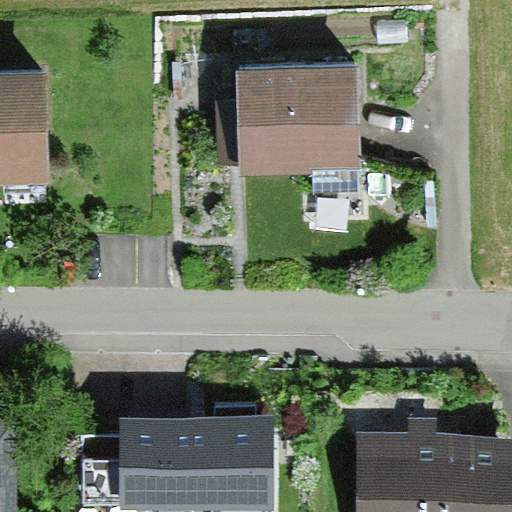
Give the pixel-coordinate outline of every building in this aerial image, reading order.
[(312,192),(359,190),(354,65),(234,70),(238,176),(311,173),(312,192)] [(0,181),(56,180),(53,67),(0,68),(0,181)] [(0,511),(21,511),(23,413),(0,412),(0,511)] [(216,511),(271,511),(271,507),(282,507),(281,412),(125,413),(125,459),(88,459),(88,501),(127,500),(127,506),(217,506),(216,511)] [(511,511),(511,422),(354,421),(353,511),(511,511)]
